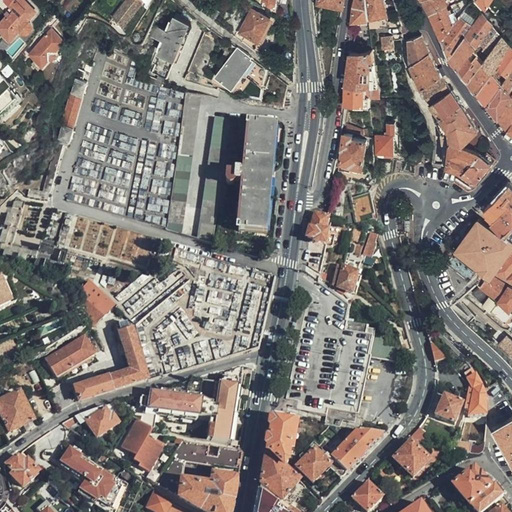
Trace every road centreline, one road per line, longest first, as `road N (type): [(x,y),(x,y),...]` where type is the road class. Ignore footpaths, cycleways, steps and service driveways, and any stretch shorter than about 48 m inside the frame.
road 1 (unclassified): [(426,199),(397,191),(387,208),(423,354),(424,390),(405,427),(324,511)]
road 2 (residential): [(269,356),(76,410),(0,456)]
road 3 (unknown): [(161,233),(63,196),(98,73)]
road 4 (residential): [(297,199),(319,195),(349,0)]
road 5 (secondary): [(297,199),(309,99),(301,0)]
road 6 (unclassified): [(511,381),(449,319),(432,290),(422,260),(431,214)]
road 7 (residential): [(412,0),(440,60),(511,159)]
road 8 (secondary): [(269,356),(297,199)]
road 9 (secondary): [(240,511),(269,356)]
road 10 (residential): [(388,511),(467,465),(492,473),(511,498)]
